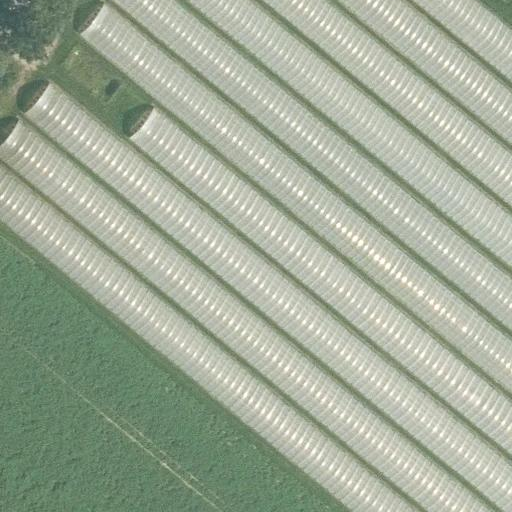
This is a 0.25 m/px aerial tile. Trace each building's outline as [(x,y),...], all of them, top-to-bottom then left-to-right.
[(179,0),(511,264),(511,215),(241,0),(179,0)] [(511,153),(320,0),(257,0),(511,203),(511,153)] [(333,0),(511,142),(511,92),(396,0),(333,0)] [(511,31),(473,0),(411,0),(511,80),(511,31)] [(71,38),(511,385),(511,337),(94,9),(71,38)] [(31,53),(45,30),(28,19),(13,42),(31,53)] [(511,398),(148,107),(123,138),(511,449),(511,398)] [(0,224),(359,511),(422,511),(0,174),(0,224)]
